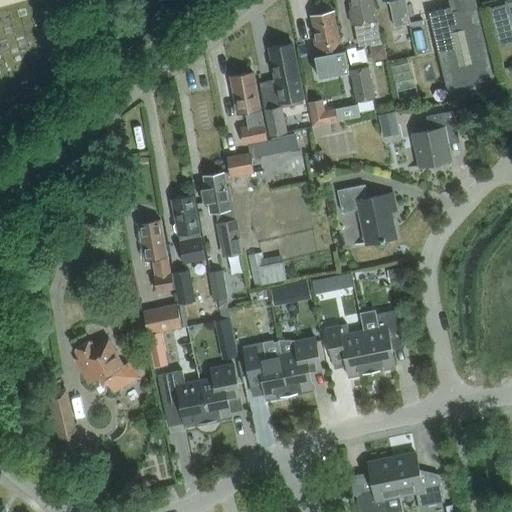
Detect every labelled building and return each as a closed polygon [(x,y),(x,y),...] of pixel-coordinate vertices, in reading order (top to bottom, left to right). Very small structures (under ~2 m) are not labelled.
[(380,41),(372,0),(349,0),(351,7),(350,9),(352,23),(359,21),(364,44),(380,41)] [(383,0),(387,0),(388,3),(390,2),(395,26),(411,23),(405,0),(383,0)] [(493,78),(474,0),(448,0),(450,7),(430,12),(448,89),(493,78)] [(316,15),(311,16),(312,21),(316,38),(314,38),(316,51),(326,49),(327,53),(315,56),(319,78),(349,71),(345,50),(334,52),(333,48),(341,46),(334,12),(316,15)] [(274,79),(259,81),(269,134),(272,133),(284,131),(286,131),(281,106),(284,99),(302,95),(298,75),(299,75),(292,42),(269,47),(273,65),(272,68),(274,79)] [(351,67),(356,99),(373,96),(368,64),(351,67)] [(260,108),(253,71),(231,76),(236,103),(233,105),(233,108),(237,110),(237,113),(246,111),(249,125),(241,127),(244,143),(268,138),(265,123),(262,123),(260,108)] [(322,99),(309,101),(314,125),(337,120),(335,109),(324,111),(322,99)] [(409,167),(450,159),(445,136),(458,133),(453,110),(426,115),(429,129),(414,133),(420,164),(408,166),(409,167)] [(395,111),(378,115),(381,126),(397,122),(395,111)] [(287,151),(298,149),(295,134),(285,136),(287,151)] [(231,177),(254,173),(250,152),(227,156),(231,177)] [(207,188),(201,189),(203,203),(209,202),(211,214),(218,213),(222,242),(225,256),(241,252),(229,186),(226,187),(224,173),(205,176),(207,188)] [(381,241),(385,240),(397,237),(391,211),(397,210),(393,193),(368,198),(365,185),(338,190),(342,212),(358,209),(365,242),(354,245),(355,246),(381,240),(381,241)] [(205,260),(193,196),(173,199),(177,223),(174,226),(175,231),(179,232),(181,241),(180,242),(184,264),(205,260)] [(167,257),(160,220),(140,223),(144,249),(142,249),(143,257),(145,256),(146,260),(155,259),(157,275),(155,276),(157,292),(175,289),(172,273),(171,273),(168,257),(167,257)] [(406,279),(404,266),(387,270),(389,283),(406,279)] [(221,269),(210,271),(215,299),(217,299),(220,319),(229,318),(221,269)] [(194,302),(189,270),(174,273),(178,304),(194,302)] [(324,278),(312,280),(315,293),(326,291),(324,278)] [(274,305),(291,301),(288,285),(271,288),(274,305)] [(178,304),(144,311),(149,334),(182,327),(178,304)] [(360,313),(363,330),(372,370),(383,368),(384,370),(396,368),(390,341),(402,338),(396,309),(376,313),(375,309),(360,313)] [(347,324),(326,328),(331,353),(333,364),(346,361),(347,367),(349,377),(361,375),(360,372),(372,370),(363,330),(349,333),(347,324)] [(166,353),(161,332),(147,335),(151,356),(166,353)] [(233,334),(218,337),(223,361),(238,357),(233,334)] [(294,341),(279,340),(289,393),(301,391),(301,393),(313,391),(310,373),(322,370),(320,361),(315,336),(294,341)] [(79,356),(75,359),(89,384),(104,376),(113,392),(139,377),(130,361),(123,365),(108,338),(94,346),(91,340),(75,349),(79,356)] [(264,341),(243,345),(249,376),(251,385),(263,383),(265,394),(266,400),(278,398),(278,395),(289,393),(279,340),(278,340),(278,341),(273,342),(272,340),(264,342),(264,341)] [(215,377),(200,380),(208,420),(219,418),(220,420),(232,418),(230,411),(228,400),(240,398),(239,388),(234,363),(213,368),(215,377)] [(196,422),(208,420),(200,380),(185,383),(182,370),(157,375),(163,403),(179,400),(185,427),(197,425),(196,422)] [(83,457),(68,388),(48,392),(48,393),(43,394),(58,461),(63,460),(63,461),(83,457)] [(392,459),(400,495),(415,492),(418,508),(444,503),(438,475),(420,479),(415,454),(392,459)] [(399,495),(400,495),(392,459),(367,464),(373,491),(355,494),(358,511),(402,511),(403,511),(399,495)]
